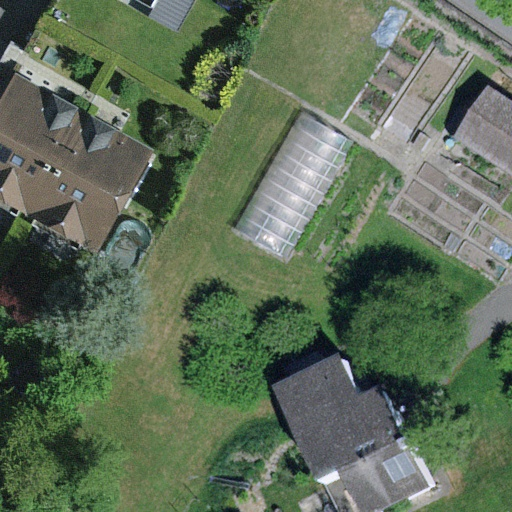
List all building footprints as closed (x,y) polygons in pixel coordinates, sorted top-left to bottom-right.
[(153,0),(120,0),(146,13),(153,0)] [(75,113),(4,74),(0,80),(0,203),(19,214),(75,113)] [(511,102),(486,86),(452,140),(511,177),(511,102)] [(286,246),(358,128),(309,98),(237,217),(286,246)] [(142,150),(75,113),(19,214),(87,251),(114,203),(126,209),(150,166),(137,158),(142,150)] [(341,356),(276,388),(321,480),(339,471),(359,511),(379,511),(431,486),(381,383),(359,394),(341,356)]
